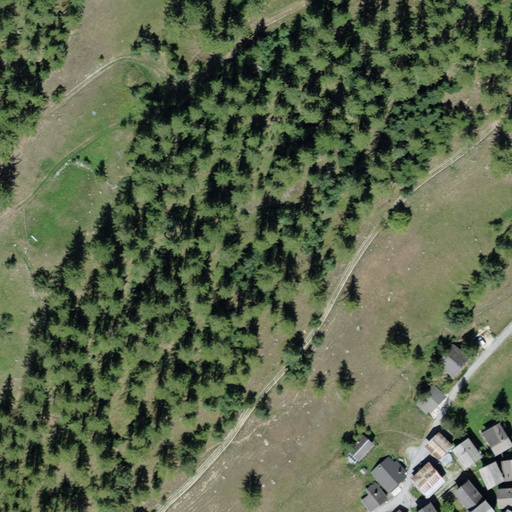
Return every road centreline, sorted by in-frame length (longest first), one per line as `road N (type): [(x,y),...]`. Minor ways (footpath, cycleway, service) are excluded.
road 1 (track): [(204,464),(304,338),(360,229),(449,146),(492,119),(511,84)]
road 2 (track): [(190,90),(172,89),(132,59),(115,61),(0,159)]
road 3 (residential): [(374,511),(400,494),(444,402),(511,326)]
road 4 (track): [(190,90),(134,126),(98,131),(21,204)]
road 5 (track): [(323,0),(190,90)]
